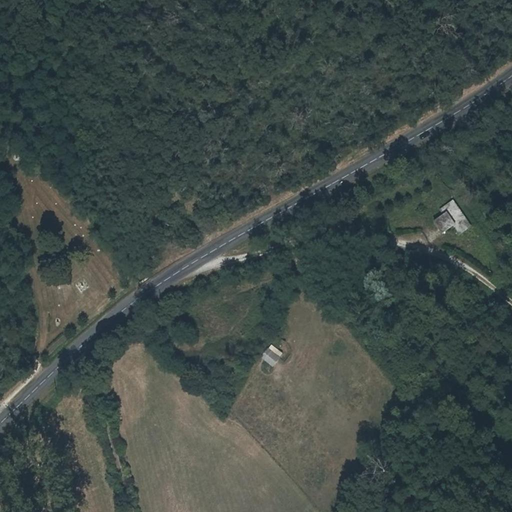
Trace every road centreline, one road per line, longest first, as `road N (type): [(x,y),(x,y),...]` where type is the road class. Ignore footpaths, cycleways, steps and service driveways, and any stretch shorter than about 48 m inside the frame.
road 1 (secondary): [(511,71),(464,108),(128,305),(0,424)]
road 2 (track): [(197,259),(233,259),(330,231),(442,253),(511,303)]
road 3 (track): [(129,511),(93,376),(75,350)]
